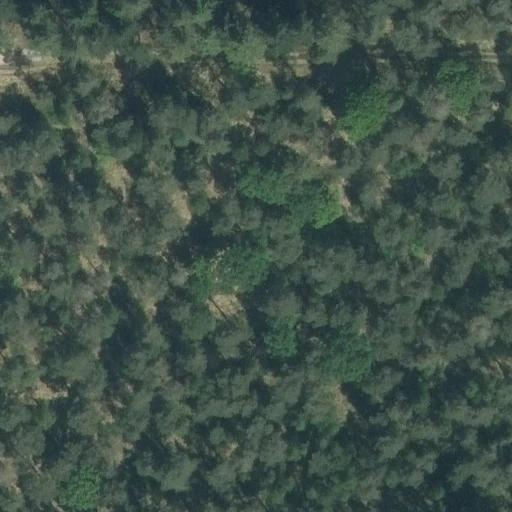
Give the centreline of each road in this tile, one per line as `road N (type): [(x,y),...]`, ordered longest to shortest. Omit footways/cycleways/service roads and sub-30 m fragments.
road 1 (track): [(0,500),(511,494)]
road 2 (track): [(0,54),(511,56)]
